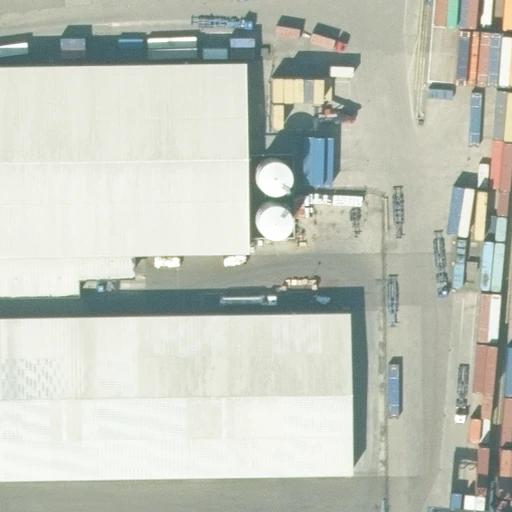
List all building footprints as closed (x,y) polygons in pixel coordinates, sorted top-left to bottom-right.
[(112,35),(113,48),(103,48),(103,62),(113,62),(113,59),(161,58),(161,34),(112,35)] [(102,53),(101,43),(91,43),(91,53),(102,53)] [(48,64),(0,64),(0,254),(76,254),(246,251),(243,61),(102,63),(48,64)] [(0,296),(77,296),(76,254),(0,254),(0,296)] [(348,311),(0,316),(0,477),(350,473),(348,311)]
